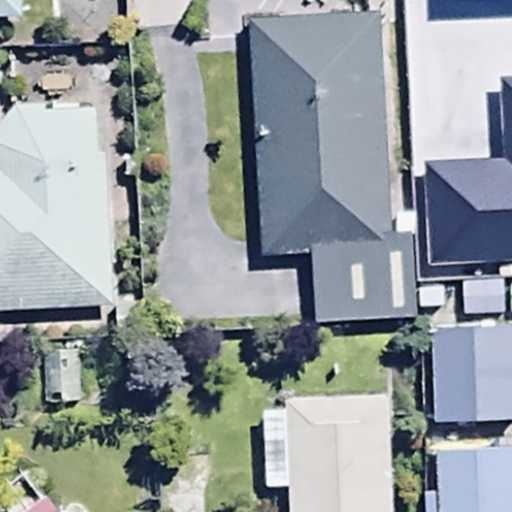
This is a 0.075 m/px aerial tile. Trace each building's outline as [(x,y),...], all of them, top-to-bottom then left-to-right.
[(0,0),(0,24),(21,25),(21,0),(0,0)] [(385,21),(252,27),(263,270),(310,267),(313,331),(415,326),(410,221),(394,222),(385,21)] [(500,75),(412,76),(413,184),(501,183),(500,75)] [(0,317),(112,312),(108,162),(99,162),(98,116),(10,118),(0,129),(0,317)] [(392,511),(390,402),(285,404),(285,422),(263,422),(265,495),(290,494),(290,511),(392,511)] [(511,511),(511,452),(434,456),(436,503),(425,504),(425,511),(511,511)]
